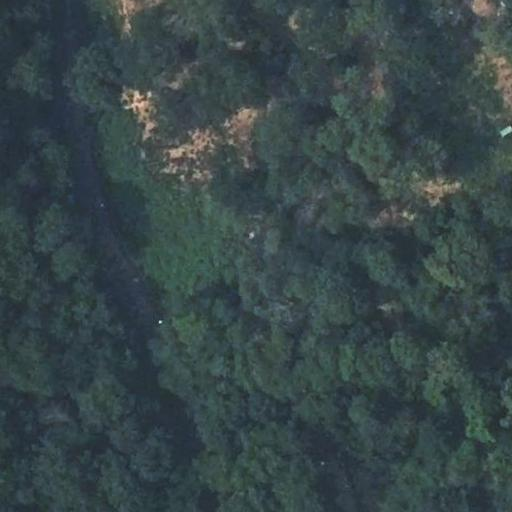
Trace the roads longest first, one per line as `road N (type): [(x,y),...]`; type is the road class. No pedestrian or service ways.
road 1 (residential): [(60,0),(67,98),(101,241),(177,381),(224,511)]
road 2 (track): [(511,366),(419,297),(403,292),(386,307),(464,407),(489,477),(480,511)]
